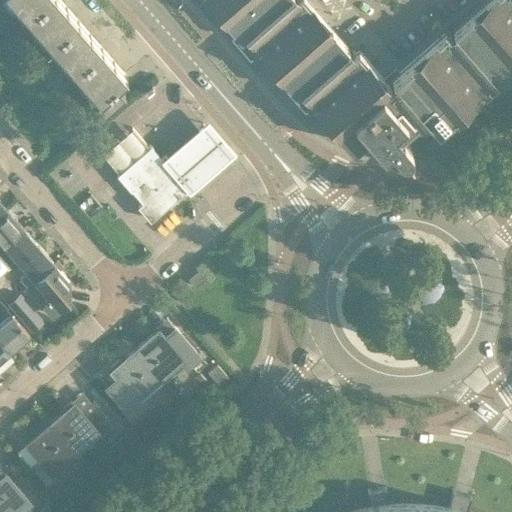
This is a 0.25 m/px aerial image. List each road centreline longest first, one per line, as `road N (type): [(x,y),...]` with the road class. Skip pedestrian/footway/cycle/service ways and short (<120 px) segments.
road 1 (tertiary): [(162,511),(340,355)]
road 2 (residential): [(279,161),(133,0)]
road 3 (residential): [(279,161),(127,294)]
road 4 (residential): [(127,294),(0,149)]
road 5 (residential): [(127,294),(0,406)]
road 6 (tertiary): [(461,364),(488,318),(490,290),(468,241)]
road 7 (tertiary): [(340,355),(385,382),(438,378),(461,364)]
road 8 (tertiary): [(468,241),(423,215),(396,214),(347,235)]
road 9 (tertiary): [(347,235),(321,280),(326,332),(340,355)]
